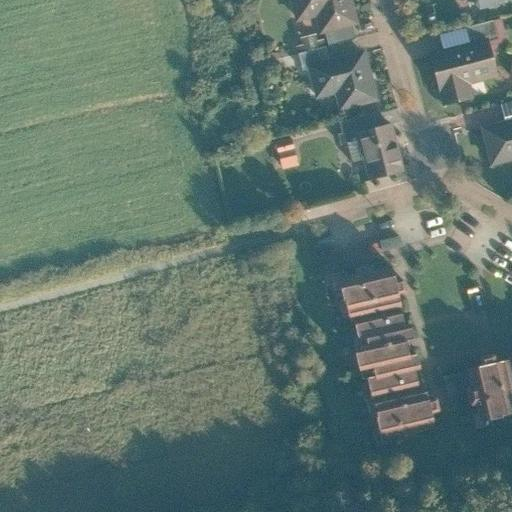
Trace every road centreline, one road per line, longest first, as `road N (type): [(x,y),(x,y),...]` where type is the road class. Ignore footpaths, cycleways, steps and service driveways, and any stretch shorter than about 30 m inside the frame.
road 1 (residential): [(453,183),(427,169),(382,0)]
road 2 (residential): [(453,183),(296,224)]
